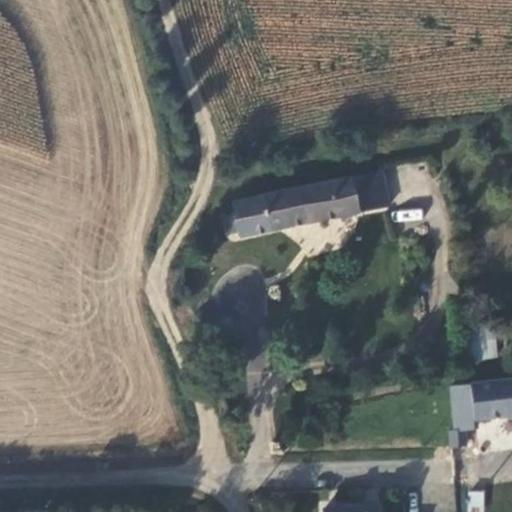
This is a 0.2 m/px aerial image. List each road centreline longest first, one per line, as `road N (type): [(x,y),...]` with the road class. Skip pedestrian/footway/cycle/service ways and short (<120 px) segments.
road 1 (residential): [(0,484),(218,476)]
road 2 (residential): [(218,476),(435,472)]
